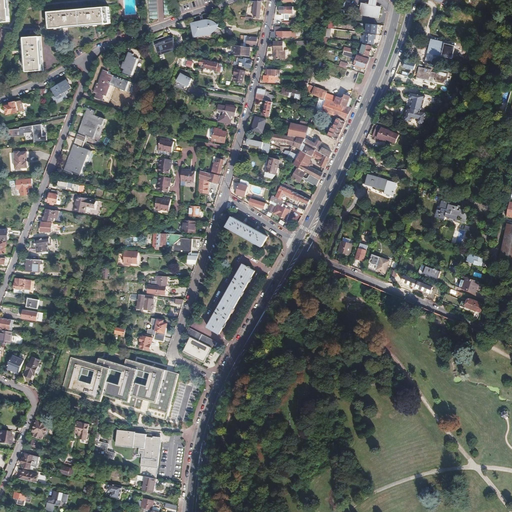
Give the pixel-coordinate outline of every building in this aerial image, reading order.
[(7,0),(0,0),(0,24),(8,25),(7,20),(8,18),(7,0)] [(149,0),(151,20),(157,20),(156,0),(149,0)] [(378,19),(380,7),(376,6),(368,5),(361,3),(359,14),(378,19)] [(294,14),(294,8),(283,7),(283,14),(285,14),(285,15),(283,15),(283,14),(278,14),(277,21),(288,21),(288,14),(294,14)] [(111,24),(110,8),(49,13),(50,29),(63,28),(63,27),(97,24),(97,25),(111,24)] [(191,25),(196,36),(200,35),(200,34),(204,34),(207,33),(212,32),(213,34),(229,28),(212,23),(212,21),(211,20),(210,19),(207,19),(191,25)] [(377,33),(378,25),(368,24),(367,27),(366,32),(377,33)] [(298,38),(298,32),(283,32),(283,27),(276,27),(276,32),(273,32),(272,37),(285,37),(286,38),(298,38)] [(10,30),(4,28),(0,40),(0,58),(3,52),(10,30)] [(46,32),(28,33),(30,67),(48,66),(46,32)] [(373,39),(374,39),(375,34),(363,33),(362,43),(373,45),(373,39)] [(178,37),(156,45),(161,57),(178,51),(178,37)] [(257,38),(248,37),(247,45),(257,46),(257,38)] [(452,59),(455,46),(431,40),(428,51),(441,55),(441,56),(452,59)] [(286,52),(286,42),(276,42),(276,52),(286,52)] [(368,56),(371,47),(363,44),(360,53),(368,56)] [(237,56),(248,57),(248,47),(237,46),(237,56)] [(143,52),(132,48),(126,63),(125,63),(123,69),(126,70),(124,74),(135,78),(142,59),(141,59),(143,52)] [(365,70),(369,57),(342,51),(341,55),(354,58),(355,59),(353,66),(365,70)] [(287,60),(288,52),(286,52),(276,52),(276,60),(287,60)] [(233,65),(251,68),(252,61),(250,60),(250,59),(244,58),(244,59),(238,58),(237,62),(233,61),(233,65)] [(203,73),(210,75),(211,71),(213,63),(213,62),(201,59),(200,64),(205,65),(203,73)] [(414,70),(416,63),(404,60),(402,66),(410,68),(410,69),(414,70)] [(213,63),(211,71),(221,73),(222,67),(220,67),(220,64),(213,63)] [(279,77),(280,70),(276,70),(276,67),(269,66),(268,76),(278,77),(279,77)] [(444,85),(446,75),(437,72),(436,74),(431,72),(431,71),(420,68),(417,77),(429,80),(430,78),(435,79),(434,82),(444,85)] [(236,74),(235,75),(234,82),(242,83),(245,71),(235,69),(234,73),(236,74)] [(109,72),(103,70),(97,86),(96,86),(93,92),(96,94),(95,97),(109,103),(116,83),(113,82),(115,76),(109,74),(109,72)] [(191,81),(183,76),(178,86),(185,90),(191,81)] [(56,97),(67,90),(71,88),(66,81),(51,89),(56,97)] [(342,98),(326,92),(326,91),(313,86),(310,94),(326,100),(321,111),(346,120),(351,108),(349,107),(352,98),(349,97),(350,96),(349,96),(350,93),(345,91),(344,94),(342,98)] [(42,88),(35,91),(38,97),(44,95),(42,88)] [(298,99),(300,92),(287,89),(285,95),(294,97),(293,98),(298,99)] [(69,93),(67,90),(56,97),(55,97),(58,102),(61,100),(62,101),(67,98),(66,95),(69,93)] [(422,112),(426,97),(412,93),(410,99),(414,100),(411,109),(409,109),(406,121),(412,122),(413,119),(419,120),(418,124),(424,126),(427,114),(422,112)] [(20,101),(15,103),(17,113),(23,112),(20,101)] [(273,117),(276,103),(270,102),(267,116),(273,117)] [(17,113),(15,103),(10,104),(4,106),(6,115),(12,114),(17,113)] [(217,125),(229,127),(231,116),(224,114),(224,111),(226,111),(227,109),(226,108),(226,106),(218,105),(216,113),(219,114),(217,125)] [(224,114),(231,116),(235,117),(237,109),(226,106),(226,108),(227,109),(226,111),(224,111),(224,114)] [(75,139),(86,143),(88,137),(87,137),(87,136),(94,139),(99,125),(102,126),(105,119),(95,115),(96,112),(87,109),(77,134),(75,139)] [(263,131),(266,119),(256,116),(252,128),(263,131)] [(337,141),(344,124),(345,122),(337,119),(334,127),(332,126),(328,135),(337,141)] [(316,137),(320,130),(312,125),(286,120),(284,134),(295,136),(296,136),(305,138),(303,142),(329,157),(331,152),(320,145),(318,144),(320,140),(316,137)] [(21,129),(8,131),(8,138),(26,136),(26,132),(34,131),(35,140),(34,140),(35,143),(42,143),(42,139),(44,139),(43,124),(37,125),(34,125),(34,126),(21,128),(21,129)] [(222,130),(213,128),(213,130),(214,131),(212,140),(225,143),(227,132),(221,131),(222,130)] [(398,135),(381,129),(376,140),(385,143),(386,140),(395,144),(398,135)] [(292,143),(295,136),(284,134),(272,132),(270,142),(263,141),(260,151),(268,153),(271,144),(276,141),(277,139),(277,137),(279,137),(278,139),(286,140),(292,143)] [(329,157),(303,142),(305,138),(296,136),(294,143),(300,146),(299,148),(312,155),(318,159),(317,163),(324,168),(329,157)] [(84,148),(86,143),(75,139),(73,145),(74,145),(63,172),(72,175),(73,173),(80,176),(90,151),(84,148)] [(166,141),(166,140),(161,139),(159,149),(164,150),(164,151),(167,152),(173,153),(175,142),(170,141),(166,141)] [(309,161),(312,155),(299,148),(298,151),(302,153),(306,157),(301,163),(304,164),(308,160),(309,161)] [(306,157),(302,153),(298,151),(298,150),(297,152),(290,150),(288,156),(296,158),(294,163),(319,180),(322,173),(312,167),(312,163),(309,161),(308,160),(304,164),(301,163),(306,157)] [(20,152),(15,152),(16,159),(15,159),(16,169),(17,169),(17,170),(22,170),(22,169),(28,168),(30,166),(30,163),(28,161),(26,161),(26,158),(28,158),(28,152),(20,153),(20,152)] [(270,156),(267,171),(277,173),(281,159),(270,156)] [(171,165),(172,165),(173,160),(161,158),(160,167),(161,167),(160,173),(170,174),(171,169),(171,165)] [(221,170),(221,168),(223,160),(217,158),(216,162),(215,162),(213,167),(214,168),(213,172),(220,174),(221,170)] [(299,168),(293,177),(300,183),(307,173),(299,168)] [(187,170),(187,169),(182,169),(181,180),(186,180),(186,182),(194,182),(195,171),(190,171),(187,170)] [(200,171),(198,187),(208,189),(209,180),(218,183),(220,176),(200,171)] [(384,194),(387,181),(359,173),(356,183),(368,187),(376,189),(375,192),(377,192),(384,194)] [(247,192),(250,182),(251,179),(242,176),(237,190),(247,192)] [(170,184),(172,184),(173,179),(161,177),(159,186),(160,186),(159,191),(169,193),(170,187),(170,184)] [(21,190),(21,194),(27,193),(27,190),(31,189),(30,180),(9,182),(9,186),(16,186),(16,191),(21,190)] [(67,183),(58,181),(57,187),(66,189),(67,186),(67,183)] [(310,200),(283,186),(277,196),(285,200),(297,207),(299,203),(283,195),(284,193),(292,198),(293,196),(307,204),(310,200)] [(375,192),(376,189),(368,187),(367,189),(363,187),(362,189),(376,195),(377,192),(375,192)] [(373,205),(376,195),(362,189),(360,188),(357,198),(373,205)] [(56,204),(59,191),(52,190),(51,194),(49,193),(47,202),(50,203),(50,204),(53,205),(53,203),(56,204)] [(27,193),(21,194),(21,196),(17,197),(17,201),(25,200),(25,196),(28,196),(27,193)] [(285,200),(277,196),(274,194),(272,199),(278,202),(283,205),(285,200)] [(95,201),(77,198),(74,211),(83,213),(85,208),(93,209),(95,201)] [(166,199),(162,199),(157,198),(155,208),(160,209),(160,210),(169,211),(171,199),(166,198),(166,199)] [(467,217),(470,210),(459,207),(460,205),(451,202),(452,201),(445,198),(442,206),(444,206),(443,209),(440,208),(437,215),(446,218),(447,215),(458,219),(459,214),(467,217)] [(265,210),(266,204),(251,199),(249,205),(265,210)] [(283,205),(278,202),(273,211),(286,218),(291,209),(283,205)] [(200,207),(190,207),(190,210),(188,210),(188,212),(190,212),(189,216),(199,217),(200,207)] [(57,219),(60,211),(56,210),(56,211),(46,209),(44,217),(43,217),(43,219),(43,220),(43,221),(53,222),(54,219),(57,219)] [(242,222),(232,217),(227,227),(261,247),(267,237),(257,231),(258,229),(255,228),(255,229),(245,224),(246,223),(243,221),(242,222)] [(197,232),(198,221),(185,220),(184,232),(197,232)] [(52,224),(41,223),(40,232),(51,233),(52,224)] [(511,224),(507,224),(499,258),(511,260),(511,224)] [(166,234),(157,233),(156,246),(165,247),(166,234)] [(46,238),(36,240),(37,248),(35,248),(36,253),(48,251),(46,238)] [(173,252),(192,253),(192,247),(187,247),(188,239),(174,239),(174,243),(170,243),(169,250),(173,250),(173,252)] [(352,245),(342,242),(339,252),(349,255),(352,245)] [(363,262),(366,252),(359,249),(355,260),(363,262)] [(137,252),(124,251),(123,265),(129,265),(129,263),(136,263),(137,252)] [(481,267),(484,259),(468,254),(465,264),(470,265),(471,262),(474,263),(474,264),(481,267)] [(187,264),(197,264),(197,255),(188,255),(187,264)] [(385,274),(389,262),(372,256),(367,268),(376,272),(376,271),(385,274)] [(511,260),(499,258),(497,268),(511,271),(511,260)] [(40,260),(27,259),(26,270),(26,271),(38,272),(38,271),(39,264),(40,265),(40,260)] [(450,271),(454,261),(448,260),(445,269),(450,271)] [(255,271),(243,264),(207,327),(219,333),(255,271)] [(439,278),(442,270),(428,264),(424,273),(439,278)] [(157,276),(157,285),(166,286),(167,277),(157,276)] [(475,291),(478,282),(470,279),(466,277),(462,289),(473,292),(473,290),(475,291)] [(15,283),(13,293),(23,294),(24,290),(30,291),(31,281),(16,279),(15,283)] [(157,285),(149,284),(148,293),(169,295),(170,286),(166,286),(157,285)] [(137,312),(142,313),(144,300),(154,301),(154,296),(139,294),(137,312)] [(37,309),(38,299),(28,297),(26,307),(37,309)] [(480,311),(482,304),(468,299),(465,306),(480,311)] [(43,313),(23,309),(21,318),(42,321),(43,313)] [(14,320),(1,318),(0,321),(0,328),(12,331),(14,320)] [(163,336),(164,336),(166,324),(162,323),(163,321),(157,320),(154,335),(157,335),(158,332),(164,333),(163,336)] [(184,326),(180,333),(191,338),(211,348),(214,342),(184,326)] [(124,335),(125,331),(126,329),(116,327),(115,331),(115,333),(124,335)] [(12,332),(1,330),(0,336),(0,342),(10,344),(12,332)] [(152,338),(141,336),(140,343),(142,344),(141,349),(150,351),(151,345),(152,338)] [(211,348),(191,338),(183,352),(204,363),(211,348)] [(25,355),(19,353),(18,357),(12,355),(6,369),(18,373),(25,355)] [(41,361),(33,357),(30,363),(29,363),(23,375),(31,378),(32,375),(34,376),(35,375),(37,376),(42,366),(39,365),(41,361)] [(178,373),(126,358),(124,365),(98,357),(96,364),(70,357),(66,371),(73,373),(71,378),(65,377),(61,390),(165,420),(178,373)] [(98,420),(90,453),(93,454),(100,421),(98,420)] [(48,426),(36,421),(32,431),(33,432),(31,436),(41,440),(42,437),(43,437),(43,436),(44,436),(48,426)] [(90,424),(77,421),(75,432),(78,433),(78,436),(79,436),(79,439),(86,440),(90,424)] [(106,450),(107,443),(97,440),(101,421),(100,421),(93,454),(104,457),(106,450)] [(9,432),(0,430),(0,441),(2,442),(2,443),(10,444),(11,437),(10,436),(10,433),(10,431),(9,431),(9,432)] [(140,465),(157,469),(160,440),(146,437),(146,435),(118,431),(117,441),(139,445),(138,451),(141,452),(140,465)] [(38,441),(33,439),(31,446),(39,448),(39,445),(38,444),(38,441)] [(106,450),(104,457),(113,459),(114,452),(106,450)] [(37,467),(40,457),(26,453),(25,458),(22,458),(21,463),(24,464),(23,467),(31,469),(32,466),(37,467)] [(156,479),(157,469),(140,465),(139,475),(148,477),(156,479)] [(74,470),(65,468),(64,475),(72,477),(74,470)] [(20,471),(19,478),(36,483),(38,475),(20,471)] [(142,489),(146,490),(148,477),(139,475),(130,474),(129,481),(136,483),(137,480),(144,482),(142,489)] [(152,492),(156,479),(148,477),(146,490),(152,492)] [(118,499),(121,487),(108,484),(106,492),(110,493),(109,497),(118,499)] [(17,501),(13,500),(11,500),(11,503),(24,506),(27,495),(15,492),(14,498),(18,498),(17,501)] [(62,497),(62,494),(54,492),(52,498),(54,498),(53,501),(61,502),(62,501),(64,502),(65,499),(62,499),(62,497)] [(54,498),(52,498),(48,497),(46,502),(53,504),(53,503),(63,505),(64,502),(62,501),(61,502),(53,501),(54,498)] [(143,499),(141,508),(149,510),(151,502),(143,499)]
